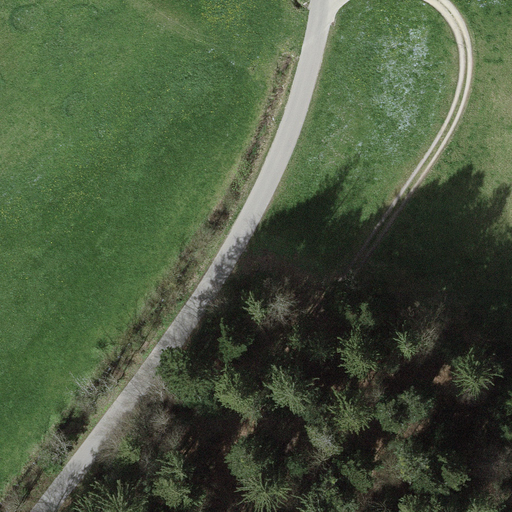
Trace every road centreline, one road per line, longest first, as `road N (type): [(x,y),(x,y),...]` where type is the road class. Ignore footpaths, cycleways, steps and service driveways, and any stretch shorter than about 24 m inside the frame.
road 1 (unclassified): [(322,0),(283,146),(213,284),(169,352),(36,511)]
road 2 (track): [(267,511),(335,300),(458,105),(465,53),(438,0)]
